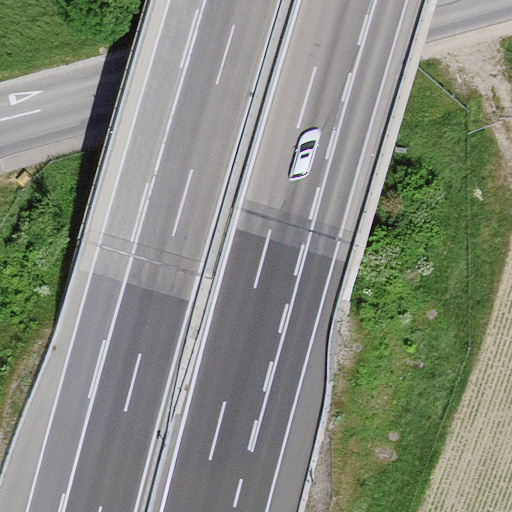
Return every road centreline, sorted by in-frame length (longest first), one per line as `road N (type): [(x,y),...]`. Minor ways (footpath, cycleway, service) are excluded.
road 1 (motorway): [(242,0),(99,511)]
road 2 (motorway): [(196,511),(336,0)]
road 3 (tertiary): [(459,0),(0,119)]
